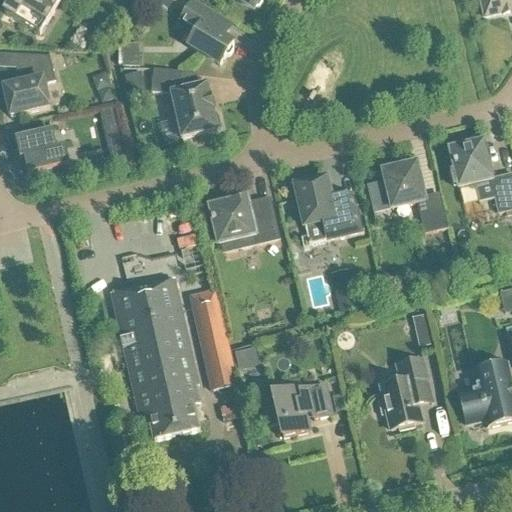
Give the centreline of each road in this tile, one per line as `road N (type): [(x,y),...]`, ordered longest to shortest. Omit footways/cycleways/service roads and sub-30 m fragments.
road 1 (residential): [(0,212),(20,221),(269,164)]
road 2 (residential): [(269,164),(494,112),(511,96)]
road 3 (residential): [(298,0),(254,84),(269,164)]
